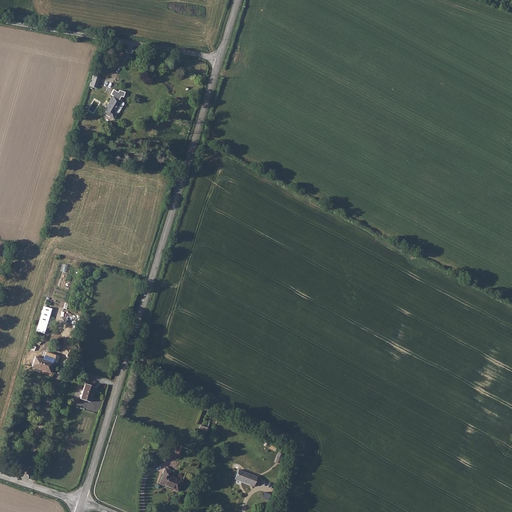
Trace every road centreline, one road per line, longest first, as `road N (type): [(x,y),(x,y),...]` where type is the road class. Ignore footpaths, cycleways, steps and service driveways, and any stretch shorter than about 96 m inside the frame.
road 1 (tertiary): [(219,59),(81,503)]
road 2 (unclassified): [(219,59),(0,21)]
